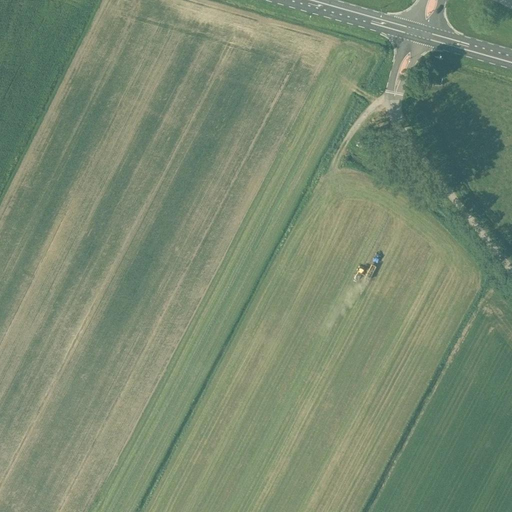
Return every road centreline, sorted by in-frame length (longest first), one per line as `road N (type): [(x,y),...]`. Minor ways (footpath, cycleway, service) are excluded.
road 1 (unclassified): [(511,266),(400,123),(393,96)]
road 2 (primary): [(277,0),(404,36)]
